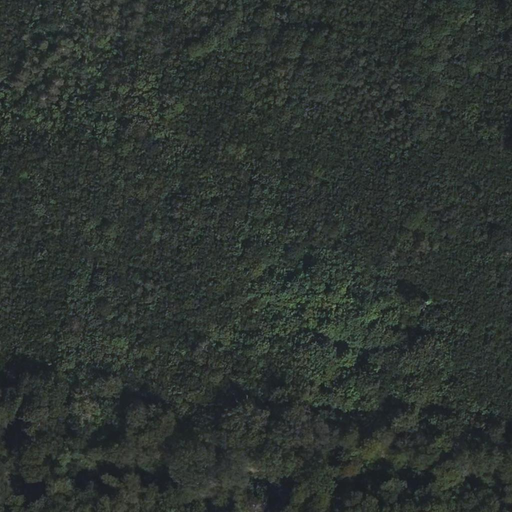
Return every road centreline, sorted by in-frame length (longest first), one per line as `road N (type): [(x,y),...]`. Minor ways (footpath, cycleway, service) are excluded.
road 1 (track): [(150,0),(59,511)]
road 2 (track): [(0,383),(511,418)]
